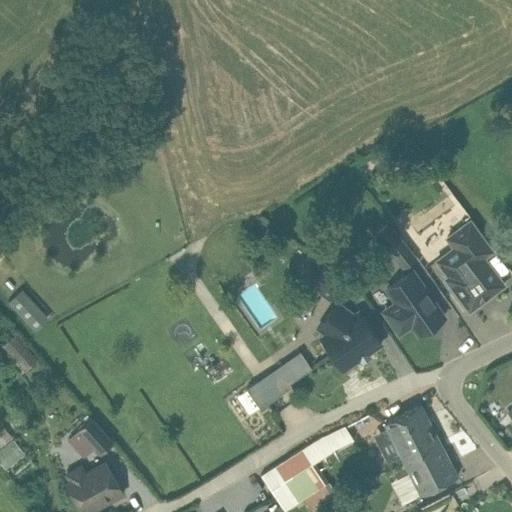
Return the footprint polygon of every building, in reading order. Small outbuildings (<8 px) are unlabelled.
[(417,152),(410,140),(390,153),(394,159),(398,165),(417,152)] [(494,248),(472,218),(447,236),(454,246),(437,259),(449,275),(446,277),(470,309),(471,308),(469,305),(482,295),(484,298),(505,283),(484,255),(494,248)] [(376,231),(385,243),(404,266),(416,256),(388,221),(376,231)] [(344,276),(314,255),(300,275),(330,296),(344,276)] [(445,315),(412,269),(387,287),(397,301),(385,310),(400,331),(412,322),(419,333),(445,315)] [(49,318),(23,289),(9,301),(35,331),(49,318)] [(331,350),(344,369),(382,343),(359,310),(354,313),(337,300),(318,326),(326,332),(321,336),(324,339),(321,341),(329,351),(331,350)] [(17,359),(29,348),(15,333),(3,344),(17,359)] [(259,407),(270,399),(257,381),(246,388),(259,407)] [(421,403),(385,421),(404,459),(440,441),(421,403)] [(99,452),(113,439),(93,417),(79,430),(99,452)] [(312,461),(332,448),(353,438),(345,424),(323,434),(303,447),(312,461)] [(0,430),(0,448),(13,438),(4,427),(0,430)] [(440,441),(404,459),(422,493),(458,474),(440,441)] [(303,447),(262,473),(285,509),(326,483),(312,461),(303,447)] [(68,480),(67,481),(84,511),(106,498),(107,501),(123,492),(105,459),(86,469),(82,462),(64,472),(68,480)]
